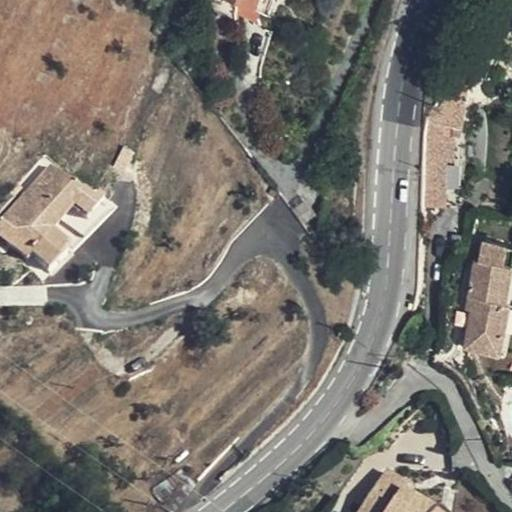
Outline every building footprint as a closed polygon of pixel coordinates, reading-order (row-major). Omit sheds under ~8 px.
[(259,0),(206,0),(198,26),(247,38),(259,0)] [(425,159),(425,154),(417,212),(435,215),(442,179),(447,180),(451,156),(457,156),(462,118),(430,114),(428,134),(440,134),(440,157),(425,159)] [(440,134),(428,134),(425,154),(425,159),(440,157),(440,134)] [(92,203),(49,168),(0,222),(0,224),(33,255),(30,258),(47,271),(68,249),(54,234),(75,212),(86,221),(104,204),(97,196),(92,203)] [(0,224),(0,243),(25,265),(30,258),(33,255),(0,224)] [(511,298),(511,239),(489,237),(487,254),(482,253),(478,292),(484,293),(483,307),(478,345),(511,348),(511,324),(508,323),(511,299),(511,298)] [(180,473),(152,492),(169,511),(175,511),(193,486),(180,473)] [(430,511),(400,491),(404,485),(388,474),(361,511),(430,511)]
